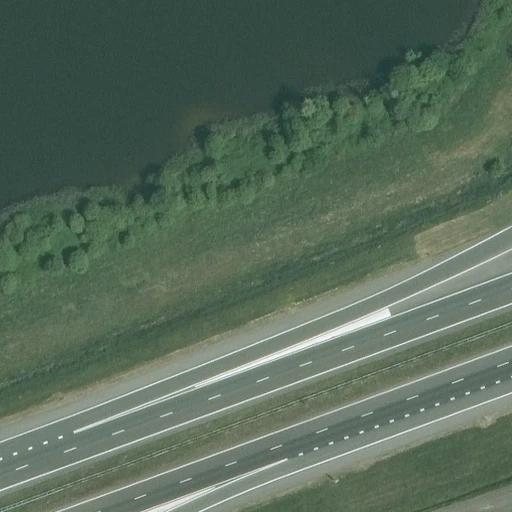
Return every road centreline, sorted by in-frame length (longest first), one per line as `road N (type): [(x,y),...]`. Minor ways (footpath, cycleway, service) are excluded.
road 1 (motorway): [(511,240),(79,445)]
road 2 (motorway): [(511,286),(79,445)]
road 3 (motorway): [(283,447),(511,363)]
road 4 (motorway): [(104,511),(283,447)]
road 5 (motorway): [(175,511),(283,447)]
